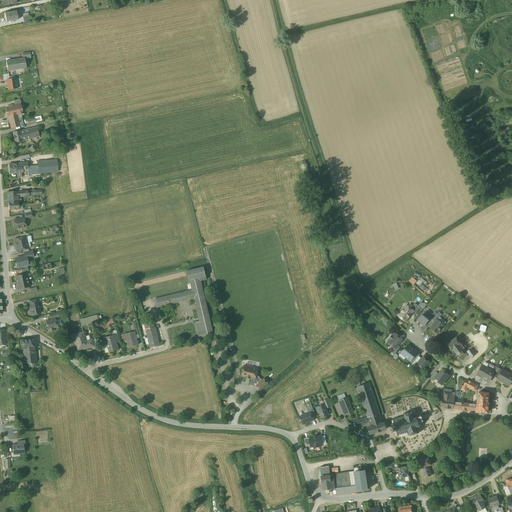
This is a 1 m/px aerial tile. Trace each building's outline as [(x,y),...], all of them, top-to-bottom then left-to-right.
[(16,11),(5,13),(6,22),(18,19),(16,11)] [(25,58),(6,61),(8,71),(26,68),(25,58)] [(9,80),(7,80),(8,90),(17,88),(15,79),(9,80)] [(15,106),(6,108),(8,117),(9,116),(16,114),(20,113),(20,114),(22,113),(20,105),(15,106)] [(16,114),(9,116),(12,128),(19,126),(17,118),(16,114)] [(37,127),(28,129),(30,139),(39,137),(37,127)] [(28,129),(20,131),(13,132),(15,143),(22,141),(30,139),(28,129)] [(57,160),(37,162),(37,166),(38,174),(58,172),(57,160)] [(490,171),(496,166),(491,160),(485,164),(490,171)] [(22,163),(9,164),(9,173),(23,172),(22,163)] [(37,166),(28,167),(28,172),(28,174),(38,174),(37,166)] [(29,191),(7,192),(8,204),(9,210),(19,209),(18,197),(29,196),(29,191)] [(24,218),(14,220),(14,221),(13,223),(14,226),(15,228),(16,229),(26,227),(24,218)] [(20,238),(14,239),(15,245),(27,243),(26,238),(26,237),(20,238)] [(27,243),(15,245),(16,251),(28,248),(27,243)] [(25,256),(15,258),(17,267),(28,265),(27,258),(26,256),(25,256)] [(204,267),(186,271),(189,280),(190,280),(200,278),(206,276),(204,267)] [(26,274),(16,276),(17,283),(29,280),(28,277),(27,277),(26,274)] [(412,277),(409,281),(413,285),(417,281),(412,277)] [(200,278),(190,280),(192,290),(154,299),(156,308),(194,299),(199,322),(195,322),(199,337),(213,333),(200,278)] [(421,278),(416,283),(425,290),(427,287),(424,285),(426,282),(421,278)] [(29,280),(17,283),(18,289),(29,287),(28,283),(29,283),(29,280)] [(38,305),(37,299),(29,301),(30,306),(31,311),(30,312),(31,314),(32,315),(40,313),(40,311),(40,310),(40,306),(39,306),(38,305)] [(418,306),(415,303),(410,309),(413,311),(418,315),(422,310),(418,306)] [(406,305),(404,308),(403,308),(402,308),(400,311),(400,312),(401,313),(398,316),(405,321),(413,311),(410,309),(406,305)] [(427,310),(423,316),(422,315),(417,320),(424,326),(430,318),(429,318),(432,314),(427,310)] [(434,312),(432,315),(432,314),(429,318),(430,318),(432,320),(437,315),(437,314),(434,312)] [(90,317),(80,320),(82,326),(92,323),(90,317)] [(55,319),(46,321),(48,329),(49,329),(50,331),(51,331),(53,331),(53,330),(53,328),(57,327),(55,319)] [(438,320),(437,319),(435,322),(430,328),(437,333),(444,325),(438,320)] [(146,329),(148,338),(145,338),(146,344),(149,344),(150,348),(160,346),(156,327),(154,328),(146,329)] [(84,332),(70,336),(72,342),(76,341),(79,350),(91,347),(89,341),(86,341),(84,332)] [(134,332),(122,335),(123,341),(127,341),(129,347),(138,345),(136,335),(135,332),(134,332)] [(402,339),(395,333),(393,336),(392,336),(389,338),(391,339),(388,342),(395,348),(397,345),(402,339)] [(114,335),(102,339),(104,346),(107,345),(110,352),(119,350),(116,341),(114,335)] [(457,337),(446,344),(455,357),(458,355),(460,357),(464,354),(462,352),(465,349),(457,337)] [(33,339),(21,340),(22,349),(22,348),(23,348),(24,357),(35,355),(34,347),(33,339)] [(408,345),(401,353),(411,361),(414,357),(411,355),(414,350),(408,345)] [(471,348),(467,351),(471,357),(476,354),(471,348)] [(420,354),(417,353),(414,357),(411,361),(413,363),(420,354)] [(35,355),(24,357),(25,364),(36,362),(35,355)] [(423,357),(417,364),(423,369),(429,362),(423,357)] [(258,369),(244,365),(241,376),(247,377),(246,378),(250,379),(250,378),(255,379),(259,383),(262,380),(258,376),(256,375),(258,369)] [(494,371),(482,365),(477,375),(489,381),(492,376),(494,372),(494,371)] [(442,385),(450,376),(440,368),(437,373),(433,378),(442,385)] [(511,380),(511,374),(502,369),(497,379),(509,386),(511,380)] [(259,383),(256,386),(260,390),(268,383),(264,378),(262,380),(259,383)] [(477,385),(466,380),(461,389),(465,391),(467,387),(475,391),(477,385)] [(371,387),(369,383),(357,387),(367,417),(380,414),(371,387)] [(455,393),(444,391),(443,399),(442,398),(441,407),(453,409),(453,408),(454,402),(455,393)] [(489,393),(478,392),(477,402),(488,403),(489,393)] [(347,397),(338,401),(344,416),(353,412),(347,397)] [(477,404),(454,402),(453,408),(454,408),(454,409),(476,411),(477,404)] [(488,403),(477,402),(477,404),(476,411),(476,412),(487,413),(488,403)] [(316,407),(321,418),(329,415),(324,403),(316,407)] [(310,412),(300,417),(303,424),(314,420),(310,412)] [(380,414),(367,417),(369,422),(370,427),(383,423),(380,414)] [(417,427),(419,427),(420,428),(421,424),(420,419),(416,417),(415,418),(409,419),(408,415),(393,419),(394,425),(390,426),(391,432),(396,430),(398,436),(408,433),(409,430),(412,429),(413,433),(418,432),(417,427)] [(367,417),(355,421),(357,426),(369,422),(367,417)] [(370,427),(368,427),(370,434),(386,429),(384,423),(383,423),(370,427)] [(317,436),(314,436),(314,437),(309,438),(310,445),(314,444),(314,447),(319,446),(323,445),(321,436),(317,437),(317,436)] [(23,444),(19,444),(12,445),(13,453),(19,453),(19,454),(24,454),(23,444)] [(424,458),(421,459),(421,460),(416,461),(419,469),(422,468),(424,473),(425,477),(431,475),(430,471),(428,466),(431,465),(428,457),(424,459),(424,458)] [(323,483),(324,490),(335,488),(336,494),(367,490),(365,470),(330,475),(329,466),(320,467),(322,483),(323,483)] [(374,468),(367,466),(369,472),(376,474),(374,468)] [(408,466),(398,467),(399,478),(410,476),(408,466)] [(480,494),(470,499),(474,507),(476,506),(479,511),(485,508),(482,503),(484,501),(480,494)] [(496,496),(488,499),(492,511),(499,509),(499,508),(498,505),(499,504),(496,496)]
